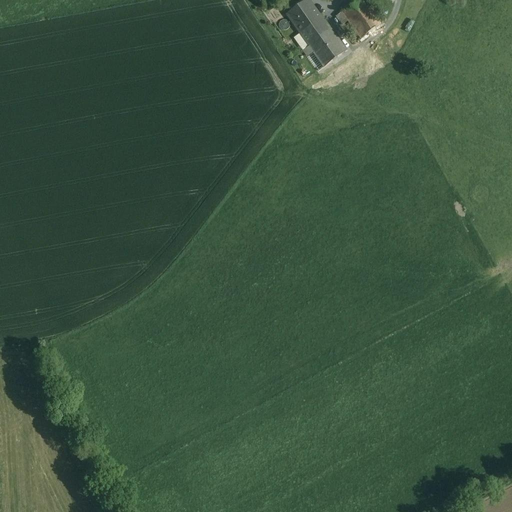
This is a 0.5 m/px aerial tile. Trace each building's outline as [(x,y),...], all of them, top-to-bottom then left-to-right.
[(306,0),(286,15),(300,34),(322,18),(309,0),(306,0)] [(359,0),(358,2),(376,27),(381,23),(364,0),(359,0)] [(358,2),(342,12),(348,20),(361,38),(376,27),(358,2)] [(348,20),(342,12),(335,18),(340,25),(348,20)] [(309,48),(322,67),(345,51),(326,24),(322,18),(300,34),(309,48)] [(322,67),(309,48),(304,52),(317,71),(322,67)]
